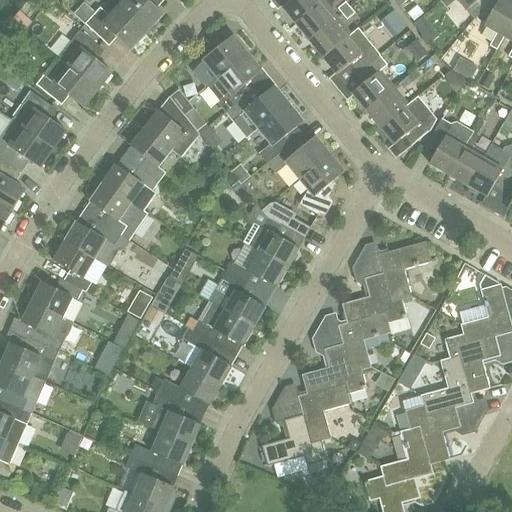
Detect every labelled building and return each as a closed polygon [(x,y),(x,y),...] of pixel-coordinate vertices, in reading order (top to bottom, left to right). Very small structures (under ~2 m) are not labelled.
[(164,15),(157,8),(148,0),(125,0),(118,8),(147,34),(164,15)] [(291,0),(282,7),(296,25),(325,2),(323,0),(291,0)] [(457,0),(458,0),(467,11),(479,0),(444,0),(442,2),(447,9),(457,0)] [(497,50),(505,38),(511,25),(511,2),(508,0),(500,0),(485,27),(497,34),(490,46),(497,50)] [(310,42),(338,19),(325,2),(296,25),(310,42)] [(338,9),(343,15),(351,8),(346,3),(338,9)] [(131,51),(147,34),(118,8),(110,17),(101,8),(86,25),(103,41),(111,32),(131,51)] [(355,14),(351,8),(343,15),(347,20),(355,14)] [(310,42),(323,58),(352,35),(338,19),(310,42)] [(358,30),(352,35),(323,58),(338,76),(347,68),(355,77),(380,56),(358,30)] [(58,58),(98,90),(112,73),(91,56),(99,46),(80,31),(58,58)] [(218,78),(248,54),(234,37),(204,61),(218,78)] [(262,72),(248,54),(218,78),(231,94),(218,104),(226,114),(245,99),(239,91),(262,72)] [(352,94),(366,111),(395,88),(381,71),(388,66),(380,56),(355,77),(362,86),(352,94)] [(98,90),(58,58),(37,85),(55,100),(63,91),(84,108),(98,90)] [(478,68),(469,63),(463,76),(471,80),(478,68)] [(486,72),(479,84),(488,89),(495,77),(486,72)] [(19,78),(11,89),(18,93),(25,82),(19,78)] [(404,90),(412,84),(407,78),(399,84),(404,90)] [(469,84),(464,91),(473,97),(478,90),(469,84)] [(247,139),(259,129),(289,105),(275,87),(251,106),(245,99),(226,114),(247,139)] [(366,111),(380,128),(408,105),(395,88),(366,111)] [(170,97),(178,107),(187,100),(179,90),(170,97)] [(32,92),(12,120),(54,150),(67,131),(44,116),(51,106),(32,92)] [(418,97),(408,105),(380,128),(390,140),(394,145),(404,137),(412,147),(431,131),(437,120),(432,114),(418,97)] [(195,109),(187,100),(178,107),(183,113),(185,116),(195,109)] [(303,122),(289,105),(259,129),(271,144),(259,154),(267,164),(286,149),(279,142),(303,122)] [(195,109),(185,116),(198,132),(207,124),(195,109)] [(198,132),(185,116),(183,113),(182,114),(174,124),(159,111),(145,129),(172,150),(183,159),(197,143),(193,139),(199,133),(198,132)] [(0,159),(17,170),(23,161),(22,160),(24,156),(41,168),(54,150),(12,120),(1,112),(0,113),(0,159)] [(442,119),(426,147),(436,153),(430,165),(449,176),(473,133),(456,124),(453,126),(442,119)] [(473,133),(449,176),(468,186),(486,155),(473,148),(476,142),(477,142),(486,127),(479,123),(473,133)] [(159,167),(172,150),(145,129),(131,146),(146,158),(139,167),(159,183),(166,173),(159,167)] [(292,157),(286,149),(267,164),(275,175),(288,164),(300,180),(330,155),(316,138),(292,157)] [(486,155),(468,186),(486,196),(486,197),(487,197),(494,186),(504,192),(511,177),(511,146),(504,149),(503,151),(492,145),(486,155)] [(337,185),(334,182),(344,173),(330,155),(300,180),(309,191),(301,205),(319,216),(319,215),(326,216),(333,203),(330,198),(337,185)] [(22,173),(17,170),(0,159),(0,204),(13,212),(25,191),(15,184),(22,173)] [(116,165),(103,184),(143,212),(156,194),(153,192),(159,183),(139,167),(132,177),(116,165)] [(100,223),(121,237),(126,240),(129,242),(148,215),(143,212),(103,184),(90,202),(106,213),(100,223)] [(0,232),(13,212),(0,204),(0,232)] [(288,269),(299,249),(276,236),(282,226),(267,217),(257,205),(248,220),(254,224),(243,243),(258,251),(288,269)] [(281,225),(305,239),(311,228),(287,215),(281,225)] [(115,246),(121,237),(100,223),(94,233),(76,223),(65,241),(95,260),(106,241),(115,246)] [(70,270),(64,280),(64,281),(83,290),(82,291),(86,293),(94,298),(100,288),(92,283),(84,278),(95,260),(65,241),(53,260),(70,270)] [(381,263),(373,265),(377,276),(384,274),(392,302),(402,300),(412,298),(404,270),(432,263),(426,242),(379,256),(381,263)] [(278,288),(288,269),(258,251),(247,270),(232,262),(226,272),(248,285),(254,274),(278,288)] [(373,265),(366,267),(369,278),(365,279),(370,297),(342,305),(347,324),(348,324),(386,314),(388,324),(389,324),(407,319),(402,300),(392,302),(384,274),(377,276),(373,265)] [(248,285),(226,272),(209,302),(213,304),(225,310),(255,328),(266,308),(242,295),(248,285)] [(497,345),(509,342),(507,335),(511,333),(511,291),(506,289),(502,289),(501,285),(486,276),(480,287),(485,306),(460,313),(463,325),(461,325),(464,335),(467,345),(495,338),(497,345)] [(64,281),(64,280),(61,278),(55,289),(42,282),(32,302),(63,318),(73,298),(78,301),(82,291),(83,290),(64,281)] [(170,280),(164,290),(175,296),(181,287),(170,280)] [(35,328),(29,339),(52,350),(57,339),(53,337),(63,318),(32,302),(22,322),(35,328)] [(199,321),(193,331),(215,344),(220,333),(244,347),(255,328),(225,310),(213,304),(202,323),(199,321)] [(392,334),(389,324),(388,324),(386,314),(348,324),(347,324),(338,326),(340,333),(333,335),(336,347),(344,345),(352,373),(362,370),(362,371),(372,368),(364,341),(392,334)] [(134,334),(122,327),(114,343),(125,350),(134,334)] [(209,354),(215,344),(193,331),(189,328),(182,339),(202,350),(191,369),(221,387),(232,367),(209,354)] [(436,339),(427,333),(420,344),(430,350),(436,339)] [(348,395),(349,395),(367,390),(362,371),(362,370),(352,373),(344,345),(336,347),(333,335),(326,338),(329,349),(325,350),(329,368),(302,376),(306,392),(307,395),(346,385),(348,395)] [(464,335),(445,340),(450,359),(460,357),(471,395),(472,394),(491,389),(483,362),(501,357),(500,353),(511,349),(509,342),(497,345),(495,338),(467,345),(464,335)] [(52,350),(29,339),(24,349),(10,343),(1,364),(34,378),(42,358),(47,360),(52,350)] [(109,377),(123,350),(109,343),(95,370),(109,377)] [(441,361),(441,363),(448,389),(421,396),(423,406),(424,406),(427,416),(455,408),(457,416),(469,413),(467,407),(475,405),(472,394),(471,395),(460,357),(450,359),(441,361)] [(2,401),(25,411),(33,414),(46,383),(34,378),(1,364),(0,367),(0,387),(6,390),(2,401)] [(181,403),(187,392),(211,406),(221,387),(191,369),(180,388),(165,380),(164,382),(155,377),(150,385),(159,390),(158,392),(181,403)] [(307,395),(298,397),(300,404),(293,406),(296,418),(304,416),(312,444),(322,441),(322,442),(332,439),(324,412),(352,404),(349,395),(348,395),(346,385),(307,395)] [(160,432),(193,446),(201,425),(176,415),(181,403),(158,392),(153,405),(160,408),(151,428),(160,432)] [(0,437),(19,445),(33,414),(25,411),(2,401),(0,404),(0,437)] [(327,460),(322,442),(322,441),(312,444),(304,416),(296,418),(293,406),(285,409),(289,420),(284,421),(289,439),(262,446),(268,467),(305,456),(307,466),(327,460)] [(424,406),(423,406),(405,411),(410,430),(420,427),(431,465),(439,463),(450,460),(443,433),(461,428),(460,423),(471,420),(469,413),(457,416),(455,408),(427,416),(424,406)] [(417,487),(429,484),(430,490),(445,486),(439,463),(431,465),(420,427),(410,430),(401,432),(401,434),(408,460),(381,467),(383,477),(384,477),(387,487),(415,479),(417,487)] [(184,466),(193,446),(160,432),(152,452),(136,445),(131,456),(154,466),(159,455),(184,466)] [(0,474),(9,478),(14,467),(11,466),(19,445),(0,437),(0,474)] [(154,466),(131,456),(126,468),(142,475),(134,495),(166,508),(171,510),(177,496),(175,492),(173,491),(175,488),(150,477),(154,466)] [(59,472),(57,475),(65,479),(70,467),(62,464),(59,472)] [(431,491),(430,490),(429,484),(417,487),(415,479),(387,487),(384,477),(383,477),(365,482),(370,502),(380,499),(382,511),(404,511),(403,503),(421,498),(419,494),(431,491)] [(61,507),(68,490),(61,487),(55,504),(61,507)] [(170,511),(171,510),(166,508),(134,495),(122,490),(114,510),(109,508),(107,511),(170,511)]
